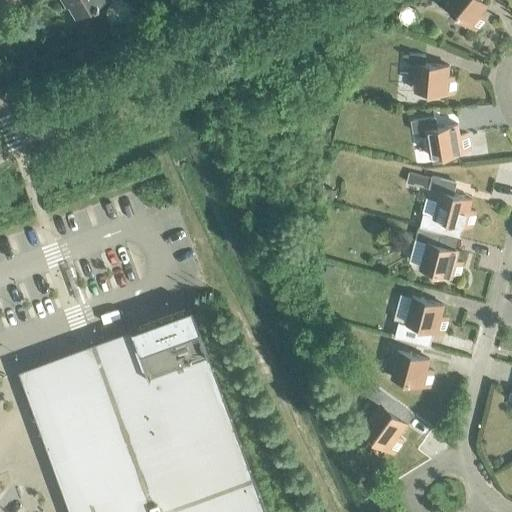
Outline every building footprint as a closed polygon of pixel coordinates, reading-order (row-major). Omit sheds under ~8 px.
[(66,0),(75,15),(100,0),(66,0)] [(447,0),(444,4),(476,30),(486,18),(480,13),(487,4),(481,0),(447,0)] [(413,89),(454,93),(455,77),(447,76),(448,65),(424,63),(425,54),(408,53),(407,62),(415,63),(413,89)] [(434,116),(411,120),(412,131),(424,129),(429,156),(469,149),(466,133),(458,134),(456,123),(435,127),(434,116)] [(432,176),(429,188),(439,190),(432,216),(472,227),(476,211),(468,209),(471,199),(451,193),(454,182),(432,176)] [(417,227),(414,238),(426,241),(419,267),(458,278),(462,262),(455,260),(457,250),(437,244),(440,233),(417,227)] [(404,322),(444,332),(448,317),(440,315),(443,304),(411,296),(404,322)] [(84,368),(46,381),(93,511),(265,511),(190,305),(130,326),(138,348),(100,361),(94,347),(79,353),(84,368)] [(130,326),(16,367),(69,511),(93,511),(46,381),(84,368),(79,353),(94,347),(100,361),(138,348),(130,326)] [(390,376),(429,387),(434,371),(426,369),(429,358),(397,350),(390,376)] [(361,429),(394,453),(403,440),(397,436),(413,413),(371,381),(362,391),(379,404),(361,429)]
